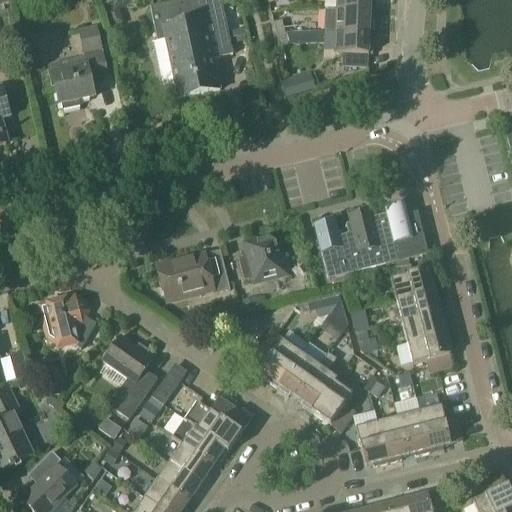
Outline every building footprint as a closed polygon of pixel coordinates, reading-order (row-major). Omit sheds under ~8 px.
[(190,0),(150,9),(157,44),(154,44),(163,89),(175,87),(178,101),(220,92),(213,60),(232,56),(229,40),(245,36),(245,34),(246,34),(246,33),(245,33),(244,30),(228,34),(223,10),(222,0),(190,0)] [(370,0),(336,0),(336,11),(370,13),(370,0)] [(370,13),(336,11),(335,33),(369,34),(370,13)] [(277,36),(285,34),(282,22),(274,24),(277,36)] [(85,60),(50,68),(59,107),(61,106),(62,112),(80,108),(78,102),(93,99),(90,82),(108,78),(97,28),(79,32),(85,60)] [(369,34),(335,33),(334,55),(343,56),(342,69),(367,70),(369,34)] [(277,36),(280,48),(288,46),(285,34),(277,36)] [(310,75),(280,84),(285,100),(315,91),(310,75)] [(2,89),(0,89),(0,147),(6,145),(0,123),(0,120),(10,118),(2,89)] [(386,216),(389,228),(389,232),(390,232),(398,264),(428,256),(417,214),(407,217),(406,212),(407,212),(407,211),(405,211),(404,207),(385,211),(386,216)] [(347,277),(398,264),(390,232),(389,232),(389,228),(386,216),(345,226),(348,236),(338,239),(333,222),(314,227),(328,281),(347,277)] [(238,261),(244,283),(262,278),(263,283),(284,277),(275,244),(268,240),(246,246),(249,258),(238,261)] [(205,256),(157,269),(165,301),(212,289),(213,297),(230,292),(222,262),(207,266),(205,256)] [(390,282),(396,303),(437,293),(433,278),(430,279),(428,272),(390,282)] [(437,293),(396,303),(401,324),(439,315),(437,308),(441,307),(437,293)] [(73,298),(38,307),(44,330),(45,330),(66,342),(65,343),(81,352),(96,326),(86,320),(89,315),(87,306),(73,298)] [(439,315),(401,324),(407,345),(448,335),(444,320),(440,321),(439,315)] [(448,335),(407,345),(412,367),(425,364),(428,376),(453,369),(448,350),(451,349),(448,335)] [(128,422),(134,414),(157,381),(144,372),(152,361),(120,339),(103,364),(128,382),(109,409),(128,422)] [(264,382),(276,391),(300,356),(302,353),(284,340),(274,354),(264,347),(250,368),(266,379),(264,382)] [(205,348),(214,353),(219,345),(215,342),(208,344),(205,348)] [(8,358),(9,360),(15,382),(28,378),(22,355),(8,358)] [(300,356),(276,391),(288,399),(290,396),(296,400),(318,369),(300,356)] [(154,399),(170,409),(191,374),(175,364),(154,399)] [(318,369),(296,400),(302,404),(299,407),(312,416),(334,384),(335,385),(337,382),(318,369)] [(399,379),(401,389),(412,386),(409,376),(399,379)] [(377,382),(372,378),(363,391),(368,395),(377,382)] [(352,397),(335,385),(334,384),(312,416),(340,436),(355,415),(345,408),(352,397)] [(376,385),(369,395),(377,401),(384,390),(376,385)] [(0,468),(1,471),(32,457),(13,417),(19,414),(9,391),(0,395),(0,468)] [(184,422),(229,453),(250,422),(219,400),(210,413),(196,404),(184,422)] [(419,415),(429,456),(443,452),(443,449),(462,444),(456,419),(444,422),(441,409),(419,415)] [(398,420),(407,458),(414,456),(415,459),(429,456),(419,415),(398,420)] [(377,426),(380,438),(387,466),(402,463),(401,459),(407,458),(398,420),(377,426)] [(98,431),(110,440),(118,430),(105,421),(98,431)] [(181,447),(213,469),(217,464),(220,466),(229,453),(184,422),(171,440),(181,447)] [(377,426),(355,431),(365,468),(372,467),(373,470),(387,466),(380,438),(377,426)] [(169,465),(201,487),(213,469),(181,447),(169,465)] [(21,501),(31,511),(50,511),(77,487),(57,467),(61,463),(52,454),(33,473),(41,482),(21,501)] [(156,483),(188,506),(201,487),(169,465),(156,483)] [(507,511),(511,510),(511,498),(502,477),(479,488),(484,499),(472,504),(475,511),(507,511)] [(101,483),(94,492),(103,498),(107,493),(106,486),(101,483)] [(144,501),(160,511),(186,511),(184,510),(188,506),(156,483),(144,501)] [(405,499),(408,511),(443,511),(439,494),(420,499),(419,496),(405,499)] [(385,508),(385,511),(408,511),(405,499),(390,503),(391,506),(385,508)] [(160,511),(144,501),(136,511),(160,511)]
